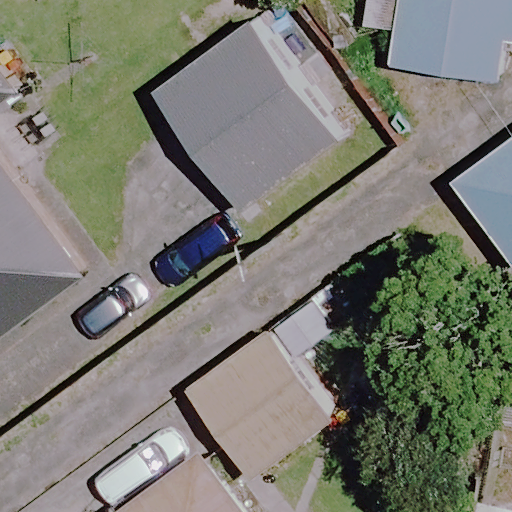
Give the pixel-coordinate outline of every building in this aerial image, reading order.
[(511,50),(511,25),(406,19),(402,74),(510,81),(511,50)] [(351,142),(266,25),(170,94),(256,211),(351,142)] [(0,126),(43,96),(0,35),(0,347),(100,277),(0,137),(0,126)] [(511,151),(472,182),(511,235),(511,151)] [(341,425),(284,338),(201,393),(258,480),(341,425)] [(303,511),(300,508),(294,511),(271,511),(224,444),(204,458),(181,425),(107,476),(131,509),(127,511),(303,511)]
